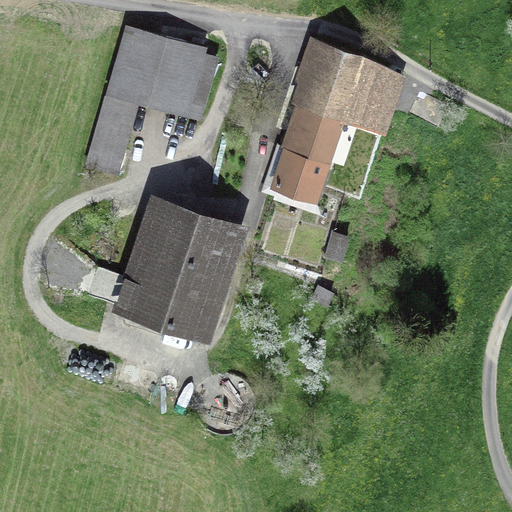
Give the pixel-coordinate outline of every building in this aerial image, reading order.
[(184,115),(203,47),(125,25),(106,93),(139,103),(184,115)] [(321,41),(287,143),(326,156),(338,118),(380,132),(400,75),(360,55),(321,41)] [(139,103),(106,93),(85,166),(119,175),(139,103)] [(312,197),(326,156),(287,143),(273,184),(312,197)] [(192,331),(228,224),(165,203),(129,310),(192,331)] [(346,236),(331,232),(325,256),(339,260),(346,236)]
